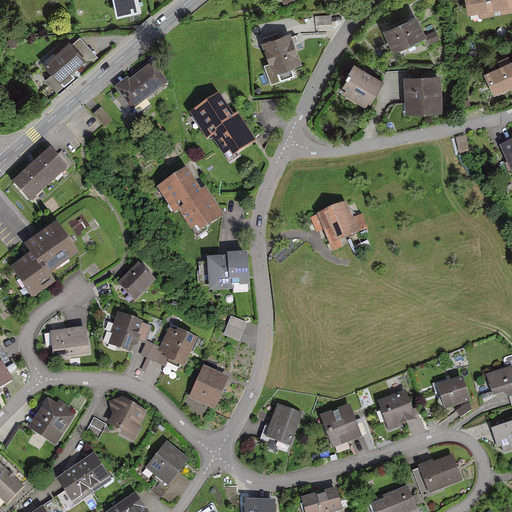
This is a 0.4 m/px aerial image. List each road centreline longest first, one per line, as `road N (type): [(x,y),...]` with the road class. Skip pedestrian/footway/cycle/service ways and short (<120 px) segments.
road 1 (residential): [(215,452),(264,484),(449,434),(466,440),(482,463),(477,490),(451,511)]
road 2 (residential): [(287,141),(261,203),(264,309),(250,390),(215,452)]
road 3 (residential): [(215,452),(148,394),(101,378),(41,380),(0,416)]
road 4 (tertiary): [(0,164),(190,0)]
road 5 (residential): [(287,141),(351,146),(511,113)]
road 6 (residential): [(366,0),(287,141)]
